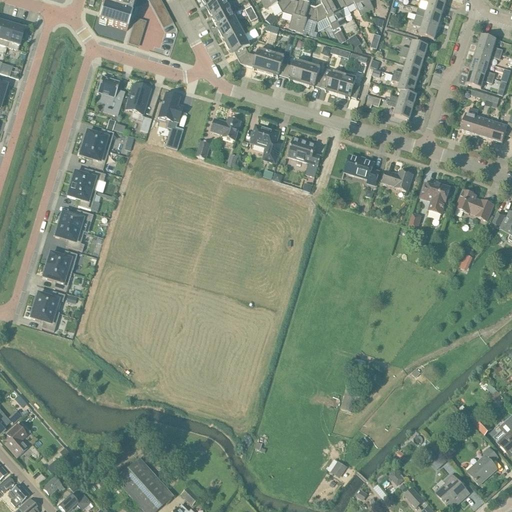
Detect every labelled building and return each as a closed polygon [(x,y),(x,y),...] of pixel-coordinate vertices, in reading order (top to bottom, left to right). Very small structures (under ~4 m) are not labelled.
[(100,18),(98,23),(127,31),(136,0),(102,0),(102,2),(104,3),(100,18)] [(206,9),(223,0),(201,0),(204,6),(206,5),(208,8),(206,9)] [(225,0),(223,0),(206,9),(211,17),(212,17),(214,20),(212,21),(213,21),(231,11),(225,0)] [(270,0),(262,4),(266,11),(277,4),(282,14),(293,2),(291,0),(270,0)] [(326,1),(327,3),(340,28),(346,24),(340,13),(347,9),(342,0),(332,0),(331,1),(330,0),(328,0),(327,1),(326,1)] [(342,0),(347,9),(354,5),(361,17),(367,13),(360,0),(342,0)] [(360,0),(367,13),(374,10),(368,0),(360,0)] [(442,16),(446,4),(432,0),(420,0),(420,2),(429,5),(427,12),(442,16)] [(327,20),(333,31),(340,28),(327,3),(326,1),(321,4),(322,5),(316,9),(317,25),(327,20)] [(289,30),(296,32),(304,5),(305,3),(304,3),(301,2),(300,2),(300,3),(299,4),(293,2),(282,14),(293,17),(289,30)] [(305,3),(304,5),(296,32),(296,34),(302,36),(307,22),(317,25),(316,9),(309,7),(310,6),(310,5),(309,5),(305,3)] [(255,14),(251,8),(245,11),(248,17),(255,14)] [(219,32),(219,33),(237,23),(231,11),(213,21),(217,29),(218,28),(220,31),(219,32)] [(438,29),(442,16),(427,12),(425,19),(416,16),(415,21),(414,21),(438,29)] [(255,14),(248,17),(251,23),(258,19),(255,14)] [(271,15),(265,21),(271,27),(277,20),(271,15)] [(376,19),(374,27),(382,29),(384,21),(376,19)] [(434,41),(438,29),(414,21),(411,20),(409,24),(413,25),(413,26),(422,29),(419,36),(434,41)] [(225,44),(225,45),(244,35),(237,23),(219,33),(223,41),(225,40),(226,43),(225,44)] [(0,46),(7,49),(14,27),(3,24),(0,34),(0,46)] [(23,34),(24,30),(14,27),(7,49),(18,52),(21,40),(23,40),(25,35),(23,34)] [(269,27),(268,34),(274,36),(276,29),(269,27)] [(341,32),(335,35),(340,46),(347,43),(341,32)] [(244,35),(225,45),(229,52),(231,52),(233,55),(231,56),(235,55),(241,65),(249,55),(246,49),(250,46),(244,35)] [(355,36),(347,42),(354,50),(361,45),(355,36)] [(482,37),(478,49),(501,56),(503,52),(494,49),(496,41),(482,37)] [(411,50),(402,47),(398,46),(397,51),(401,52),(424,59),(428,47),(413,43),(411,50)] [(324,48),(321,55),(329,57),(331,50),(324,48)] [(501,56),(478,49),(474,61),(489,66),(491,59),(500,62),(501,56)] [(253,71),(265,75),(271,54),(260,50),(257,57),(249,55),(241,65),(254,69),(253,71)] [(420,71),(424,59),(401,52),(399,57),(408,60),(406,67),(420,71)] [(271,54),(265,75),(273,77),(274,76),(278,77),(284,78),(288,67),(282,65),(284,58),(283,57),(271,54)] [(289,82),(301,86),(307,64),(296,61),(293,68),(288,67),(284,78),(290,80),(289,82)] [(474,61),(470,73),(493,81),(494,80),(498,82),(499,78),(495,77),(495,76),(486,73),(489,66),(474,61)] [(373,62),(371,69),(377,71),(379,64),(373,62)] [(314,88),(320,89),(323,77),(318,76),(320,68),(307,64),(301,86),(314,90),(314,88)] [(394,71),(393,76),(417,83),(420,71),(406,67),(403,74),(394,71)] [(323,77),(320,89),(326,91),(330,93),(330,95),(337,97),(344,76),(332,72),(329,79),(324,78),(323,77)] [(492,85),(493,81),(470,73),(466,86),(481,90),(483,83),(492,85)] [(356,79),(344,76),(337,97),(350,101),(350,99),(356,101),(360,89),(354,87),(356,79)] [(400,84),(398,91),(413,96),(417,83),(393,76),(391,81),(400,84)] [(116,96),(119,84),(102,78),(97,95),(110,98),(107,106),(105,105),(102,113),(117,118),(123,99),(116,96)] [(151,91),(134,86),(126,111),(143,116),(151,91)] [(499,90),(497,96),(503,98),(505,92),(499,90)] [(391,97),(389,102),(413,109),(417,97),(413,96),(398,91),(398,92),(402,93),(400,100),(391,97)] [(482,100),(483,95),(472,92),(471,97),(482,100)] [(482,100),(492,103),(494,98),(483,95),(482,100)] [(164,96),(157,120),(171,124),(169,130),(174,131),(169,147),(177,150),(182,133),(178,131),(179,127),(184,112),(178,110),(180,101),(164,96)] [(409,122),(413,109),(389,102),(388,107),(397,109),(394,117),(409,122)] [(460,132),(471,135),(476,118),(477,118),(479,112),(470,109),(468,116),(466,115),(460,132)] [(471,135),(481,138),(487,121),(477,118),(476,118),(471,135)] [(144,119),(140,132),(147,135),(152,121),(144,119)] [(214,121),(212,130),(211,133),(223,137),(223,139),(235,143),(241,123),(229,119),(227,124),(214,121)] [(109,121),(106,130),(112,132),(115,122),(109,121)] [(481,138),(492,142),(497,125),(487,121),(481,138)] [(505,136),(511,139),(511,135),(511,125),(508,124),(507,128),(497,125),(492,142),(502,145),(505,136)] [(256,128),(251,144),(266,149),(267,162),(275,164),(278,155),(281,145),(275,144),(278,134),(256,128)] [(86,132),(82,145),(104,152),(108,140),(112,142),(114,135),(102,131),(100,136),(86,132)] [(128,137),(126,144),(132,146),(134,139),(128,137)] [(294,139),(291,149),(288,158),(309,165),(305,176),(315,179),(321,158),(314,156),(317,146),(294,139)] [(201,143),(196,158),(206,161),(210,146),(201,143)] [(104,152),(82,145),(78,158),(92,162),(90,168),(102,172),(104,165),(100,164),(104,152)] [(231,156),(227,168),(234,170),(238,158),(231,156)] [(350,157),(347,167),(344,174),(368,181),(367,184),(375,187),(376,183),(379,173),(372,171),(374,164),(350,157)] [(74,173),(70,186),(71,186),(92,192),(95,181),(103,183),(105,176),(89,171),(88,177),(74,173)] [(265,172),(263,179),(272,181),(274,174),(265,172)] [(386,173),(383,182),(382,184),(395,188),(394,189),(408,193),(413,176),(400,172),(398,177),(386,173)] [(275,174),(273,182),(281,185),(283,177),(275,174)] [(431,203),(428,212),(441,216),(445,205),(447,199),(450,190),(438,186),(439,184),(435,183),(433,188),(424,185),(420,199),(431,203)] [(305,184),(302,192),(310,194),(313,187),(305,184)] [(69,187),(67,195),(68,195),(67,198),(80,202),(78,208),(90,212),(93,203),(95,196),(96,193),(94,192),(94,193),(92,192),(71,186),(70,187),(69,187)] [(367,191),(365,198),(371,200),(373,193),(367,191)] [(487,223),(490,216),(494,207),(482,202),(481,205),(474,202),(476,198),(463,192),(459,202),(456,210),(469,215),(469,214),(476,217),(475,218),(487,223)] [(62,213),(58,226),(80,233),(83,221),(91,224),(93,216),(77,212),(75,217),(62,213)] [(498,213),(493,222),(491,227),(498,230),(499,228),(501,229),(500,231),(510,237),(508,240),(508,242),(511,244),(511,213),(510,213),(506,220),(504,219),(505,217),(498,213)] [(412,215),(407,230),(417,233),(421,218),(412,215)] [(80,233),(58,226),(54,239),(67,243),(66,249),(82,253),(84,247),(76,244),(80,233)] [(474,252),(465,248),(464,252),(472,256),(474,252)] [(48,257),(45,265),(47,266),(46,267),(71,275),(77,256),(65,252),(63,259),(50,255),(49,258),(48,257)] [(461,264),(467,267),(471,258),(465,256),(461,264)] [(44,268),(42,276),(43,276),(43,279),(55,283),(54,289),(66,293),(71,275),(46,267),(46,268),(44,268)] [(35,298),(33,307),(59,315),(57,314),(60,303),(63,304),(65,297),(52,293),(51,299),(38,295),(37,298),(35,298)] [(68,296),(66,303),(74,306),(76,299),(68,296)] [(33,307),(30,316),(31,317),(30,320),(43,324),(41,330),(54,333),(59,315),(33,307)] [(340,410),(346,412),(351,414),(355,401),(359,402),(365,403),(366,397),(361,395),(361,394),(357,393),(366,363),(355,360),(340,410)] [(416,370),(411,375),(416,379),(420,374),(416,370)] [(366,376),(365,380),(371,383),(374,376),(369,374),(368,377),(366,376)] [(487,392),(495,401),(499,396),(492,388),(487,392)] [(0,425),(4,429),(11,423),(0,411),(0,425)] [(15,412),(8,419),(13,425),(21,419),(15,412)] [(476,413),(468,421),(470,422),(484,438),(492,431),(478,415),(476,413)] [(511,416),(498,429),(501,432),(493,439),(498,444),(511,458),(511,456),(511,416)] [(11,440),(10,441),(5,445),(17,459),(27,450),(21,442),(26,437),(17,427),(7,436),(11,440)] [(467,473),(472,479),(479,487),(497,470),(492,464),(498,459),(488,448),(482,454),(485,457),(467,473)] [(64,449),(59,454),(67,462),(68,460),(72,457),(64,449)] [(400,452),(396,458),(400,461),(404,455),(400,452)] [(441,455),(436,459),(445,470),(450,466),(441,455)] [(55,462),(49,467),(47,469),(52,475),(54,472),(60,467),(55,462)] [(116,482),(142,511),(156,511),(171,499),(138,463),(116,482)] [(395,471),(388,477),(397,487),(404,480),(395,471)] [(469,495),(462,488),(451,476),(444,482),(446,485),(436,495),(449,510),(460,500),(462,502),(469,495)] [(21,504),(29,497),(19,485),(16,488),(13,485),(14,484),(10,478),(0,486),(0,489),(3,494),(8,490),(10,493),(8,495),(12,500),(11,502),(11,504),(15,509),(21,504)] [(42,489),(49,497),(58,489),(61,493),(64,490),(54,478),(42,489)] [(74,481),(67,487),(72,492),(78,486),(74,481)] [(180,496),(191,508),(204,494),(192,483),(180,496)] [(424,503),(412,489),(404,497),(415,510),(424,503)] [(78,490),(66,501),(59,507),(62,511),(68,511),(76,505),(81,511),(83,511),(91,505),(78,490)] [(356,499),(363,503),(368,496),(360,491),(356,499)] [(37,511),(35,510),(37,508),(30,500),(17,511),(37,511)]
